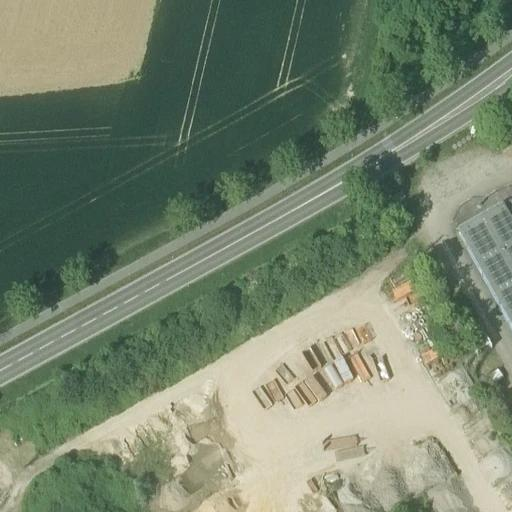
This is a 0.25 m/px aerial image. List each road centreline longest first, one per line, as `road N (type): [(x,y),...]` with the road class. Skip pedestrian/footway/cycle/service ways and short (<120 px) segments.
road 1 (secondary): [(0,372),(323,196),(511,74)]
road 2 (track): [(429,227),(401,256),(32,475),(11,511)]
